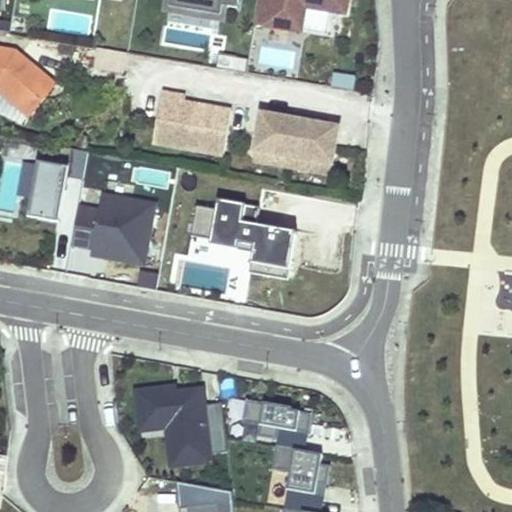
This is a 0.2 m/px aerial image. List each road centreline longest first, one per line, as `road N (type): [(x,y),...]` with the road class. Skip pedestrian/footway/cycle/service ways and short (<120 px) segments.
road 1 (residential): [(404,17),(408,84),(388,288),(347,370)]
road 2 (residential): [(0,300),(313,356),(347,370)]
road 3 (residential): [(347,370),(379,414),(392,511)]
